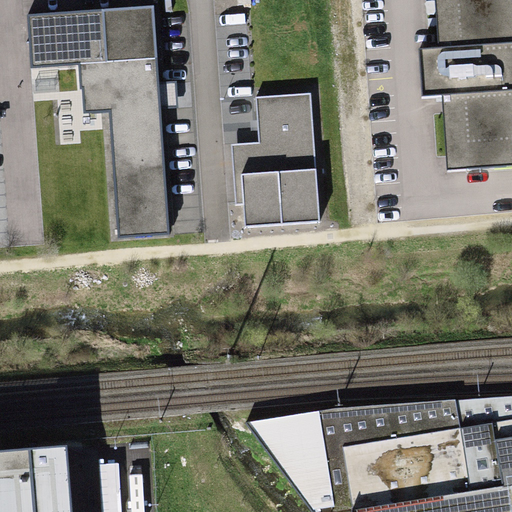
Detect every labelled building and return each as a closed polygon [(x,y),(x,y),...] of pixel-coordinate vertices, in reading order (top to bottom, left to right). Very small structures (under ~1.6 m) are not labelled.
[(339,70),(333,0),(261,0),(263,23),(250,24),(252,44),(264,43),(266,75),(339,70)] [(511,0),(455,0),(464,172),(511,169),(511,0)] [(154,5),(28,15),(32,67),(77,64),(79,89),(82,89),(83,113),(109,111),(118,237),(170,233),(154,5)] [(241,173),(246,225),(322,218),(311,94),(251,100),(258,172),(241,173)] [(349,221),(346,186),(322,187),(324,222),(349,221)] [(354,511),(345,448),(458,428),(454,401),(393,402),(337,406),(249,424),(313,511),(354,511)] [(511,511),(511,421),(458,428),(345,448),(354,511),(511,511)] [(74,511),(69,442),(0,447),(0,511),(74,511)]
